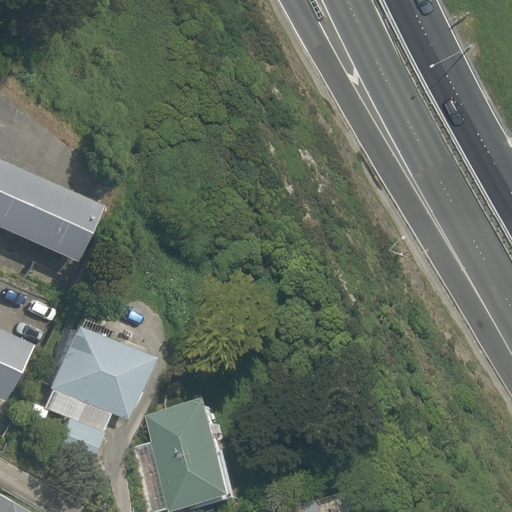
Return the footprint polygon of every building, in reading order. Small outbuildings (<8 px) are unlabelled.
[(97,198),(0,154),(0,230),(68,261),(97,198)] [(53,384),(43,405),(62,414),(55,429),(89,445),(106,407),(121,414),(149,351),(70,315),(41,378),(53,384)] [(0,393),(24,341),(0,330),(0,393)] [(216,395),(148,412),(172,511),(173,511),(241,495),(216,395)] [(40,511),(0,490),(0,511),(40,511)] [(330,511),(323,490),(263,510),(264,511),(330,511)]
